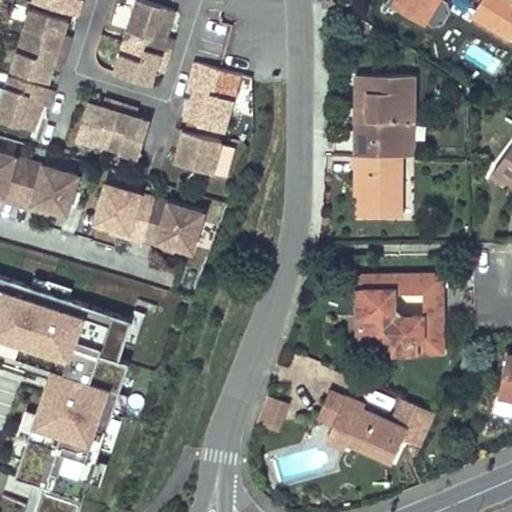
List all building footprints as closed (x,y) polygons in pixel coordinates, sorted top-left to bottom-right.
[(35,0),(33,6),(34,6),(77,20),(82,3),(75,1),(75,0),(35,0)] [(437,1),(437,0),(387,0),(386,3),(398,10),(402,4),(431,24),(443,4),(437,1)] [(511,4),(505,0),(484,0),(475,15),(511,39),(511,36),(511,4)] [(137,2),(114,74),(151,86),(156,72),(164,74),(175,39),(168,37),(175,15),(137,2)] [(31,12),(12,73),(48,85),(53,71),(59,73),(71,40),(64,38),(68,24),(31,12)] [(195,95),(187,120),(224,130),(236,88),(221,83),(225,71),(196,63),(187,93),(195,95)] [(221,83),(236,88),(240,75),(225,71),(221,83)] [(356,136),(356,156),(401,156),(414,156),(415,74),(356,73),(356,113),(364,113),(365,137),(356,136)] [(10,79),(0,108),(0,122),(33,133),(41,107),(48,110),(53,92),(10,79)] [(102,107),(87,103),(76,138),(140,159),(152,123),(137,118),(139,112),(104,100),(102,107)] [(364,113),(356,113),(356,136),(365,137),(364,113)] [(177,126),(172,146),(180,148),(176,162),(212,172),(213,167),(228,171),(236,142),(177,126)] [(511,144),(493,170),(511,184),(511,144)] [(68,212),(78,174),(0,151),(0,192),(5,193),(6,190),(21,194),(35,198),(34,202),(68,212)] [(361,197),(360,216),(402,216),(401,156),(356,156),(356,174),(360,175),(361,197)] [(204,211),(108,183),(97,220),(130,230),(131,226),(161,235),(160,239),(193,248),(204,211)] [(395,272),(357,272),(358,330),(381,350),(445,351),(444,309),(423,309),(423,314),(395,315),(395,289),(395,272)] [(415,290),(414,272),(395,272),(395,289),(415,290)] [(444,272),(414,272),(415,290),(422,290),(444,290),(444,272)] [(132,319),(0,274),(0,349),(52,367),(16,474),(35,480),(44,484),(34,511),(79,511),(129,361),(119,358),(125,340),(132,319)] [(444,309),(444,290),(422,290),(423,309),(444,309)] [(135,343),(146,312),(136,308),(132,319),(125,340),(135,343)] [(358,330),(358,351),(381,350),(358,330)] [(511,353),(508,353),(498,395),(511,397),(511,353)] [(328,435),(347,445),(351,438),(393,458),(403,435),(421,445),(436,413),(402,397),(391,418),(364,407),(367,401),(331,387),(317,416),(333,424),(328,435)] [(282,400),(268,393),(259,414),(257,420),(270,426),(282,400)] [(34,511),(44,484),(35,480),(23,511),(34,511)]
